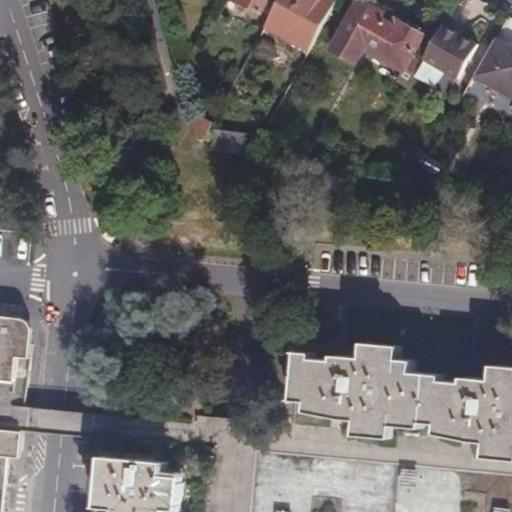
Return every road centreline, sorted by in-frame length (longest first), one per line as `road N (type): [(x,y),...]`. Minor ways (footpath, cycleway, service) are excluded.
road 1 (residential): [(69,267),(511,309)]
road 2 (residential): [(6,0),(73,228),(69,267)]
road 3 (residential): [(69,267),(47,511)]
